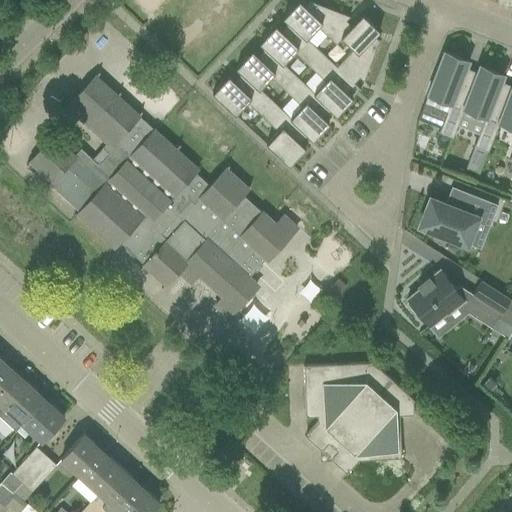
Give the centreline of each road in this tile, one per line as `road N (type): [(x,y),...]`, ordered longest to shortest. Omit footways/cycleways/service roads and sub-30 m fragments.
road 1 (residential): [(207,505),(0,312)]
road 2 (residential): [(404,109),(384,237),(332,191)]
